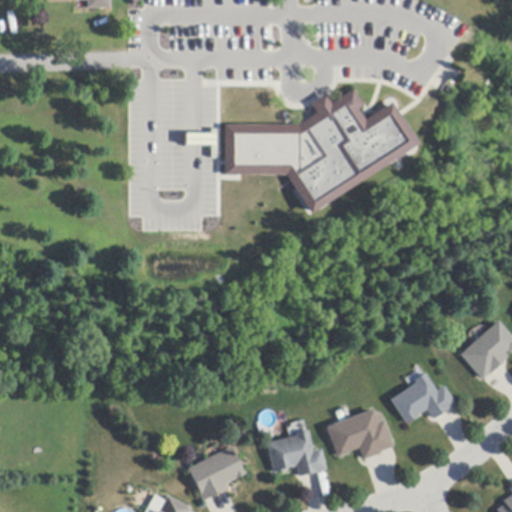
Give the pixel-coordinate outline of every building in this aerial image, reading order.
[(41,0),(108,0),(109,10),(87,10),(86,1),(42,3),(41,0)] [(360,115),(362,119),(364,122),(391,104),(391,106),(417,145),(399,157),(309,215),(283,174),(307,158),(311,155),(294,128),(315,114),(311,107),(309,105),(324,96),(326,98),(330,105),(351,91),(362,107),(357,110),(360,115)] [(502,364),(485,380),(483,381),(460,356),(498,322),(511,337),(511,353),(511,354),(508,351),(505,354),(507,357),(503,361),(504,363),(502,364)] [(454,406),(436,418),(433,421),(426,411),(417,417),(418,418),(406,425),(390,401),(416,384),(414,382),(425,374),(437,392),(444,388),(456,405),(454,406)] [(392,448),(380,453),(381,455),(366,461),(363,462),(358,450),(348,453),(349,455),(338,459),(326,429),(373,410),(378,423),(383,421),(394,448),(392,448)] [(324,471),(317,473),(318,474),(302,478),(299,479),(296,466),(294,467),(294,468),(291,469),(291,468),(286,469),(286,471),(273,475),(266,445),(296,437),(295,435),(308,432),(313,452),(321,450),(326,471),(324,471)] [(225,492),(211,500),(210,498),(204,501),(202,502),(198,495),(199,495),(187,470),(230,448),(243,473),(244,472),(246,475),(234,481),(234,480),(225,485),(228,491),(225,492)] [(511,511),(497,511),(506,505),(504,502),(511,497),(511,492),(511,491),(511,490),(511,511)] [(189,511),(158,511),(166,497),(190,510),(189,511)]
